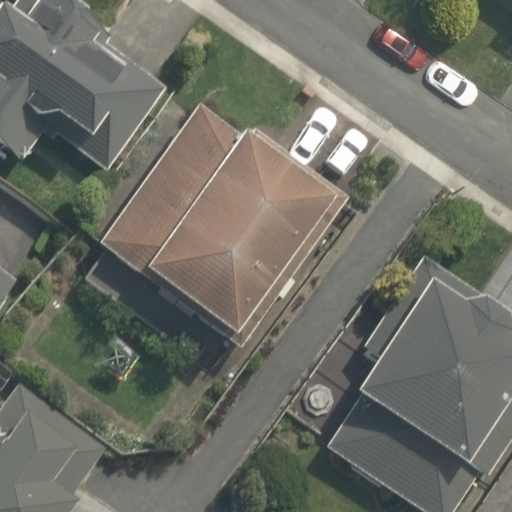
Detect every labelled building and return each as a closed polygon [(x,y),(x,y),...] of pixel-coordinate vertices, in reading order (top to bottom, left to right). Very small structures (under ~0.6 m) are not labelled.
[(49,0),(14,0),(0,22),(0,163),(8,169),(32,132),(102,177),(167,78),(49,0)] [(244,358),(337,211),(185,113),(91,260),(244,358)] [(0,309),(37,252),(0,228),(0,309)] [(472,511),(511,447),(511,316),(426,263),(359,372),(370,378),(317,465),(393,511),(472,511)] [(0,511),(66,511),(104,459),(13,394),(0,413),(0,511)]
